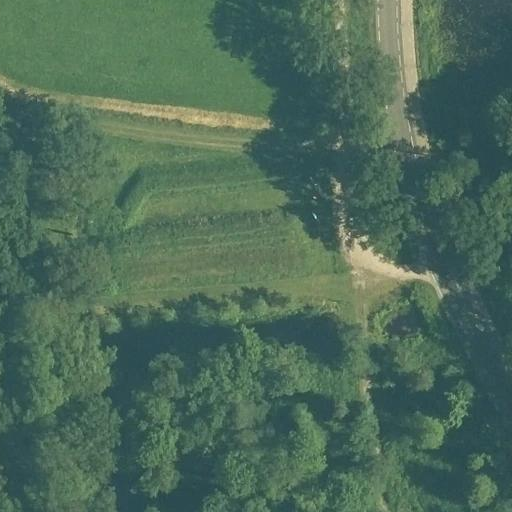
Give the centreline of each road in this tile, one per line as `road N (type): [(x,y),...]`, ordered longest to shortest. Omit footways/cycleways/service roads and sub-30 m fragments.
road 1 (tertiary): [(511,423),(429,247),(392,95),(386,0)]
road 2 (track): [(348,151),(56,122)]
road 3 (track): [(348,151),(352,213),(366,256),(397,274),(438,273)]
road 4 (track): [(340,0),(348,151)]
